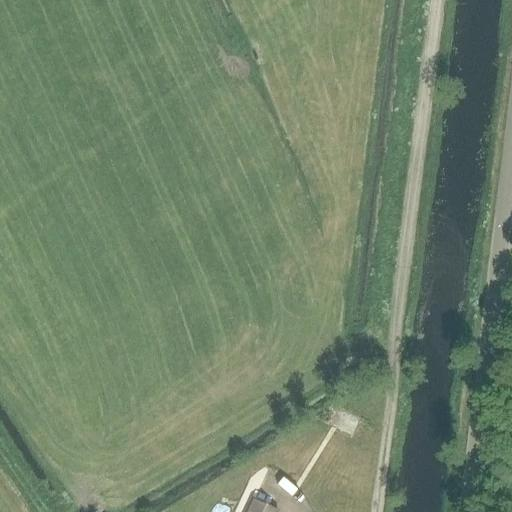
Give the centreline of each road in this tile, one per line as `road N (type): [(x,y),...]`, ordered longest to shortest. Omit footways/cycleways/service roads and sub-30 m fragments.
road 1 (track): [(375,511),(439,0)]
road 2 (unclassified): [(467,511),(511,153)]
